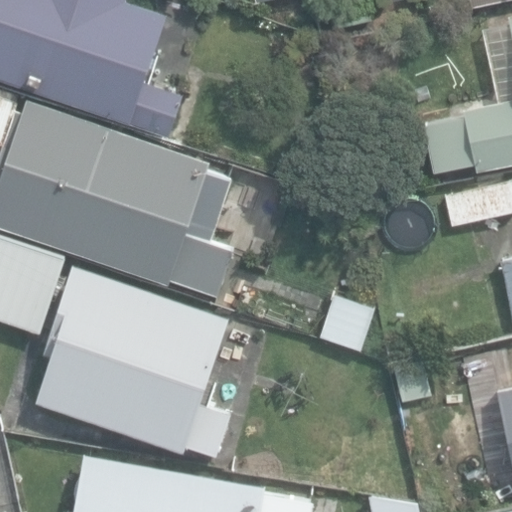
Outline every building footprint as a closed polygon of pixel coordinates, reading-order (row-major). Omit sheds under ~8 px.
[(0,0),(0,74),(170,133),(185,92),(147,79),(171,11),(138,0),(0,0)] [(326,0),(333,28),(374,18),(369,0),(326,0)] [(425,120),(435,170),(478,161),(479,167),(511,160),(511,20),(488,26),(503,100),(470,106),(468,98),(450,102),(453,114),(425,120)] [(0,141),(3,142),(18,98),(0,91),(0,141)] [(174,277),(220,293),(236,246),(209,237),(228,179),(206,171),(211,158),(30,97),(25,108),(17,106),(16,105),(4,142),(0,153),(0,222),(171,281),(173,276),(174,277)] [(305,119),(312,148),(334,143),(327,114),(305,119)] [(511,178),(449,192),(455,222),(511,210),(511,178)] [(0,313),(43,329),(70,254),(0,229),(0,313)] [(190,441),(220,451),(234,410),(203,400),(232,314),(77,261),(46,351),(54,353),(39,398),(185,448),(186,448),(189,441),(190,441)] [(323,338),(363,352),(375,317),(334,304),(323,338)] [(398,365),(407,399),(434,391),(425,357),(398,365)] [(313,511),(316,498),(267,490),(268,483),(84,455),(76,510),(63,508),(62,511),(313,511)] [(422,511),(420,500),(373,491),(377,511),(422,511)] [(511,511),(511,503),(478,511),(477,511),(511,511)]
